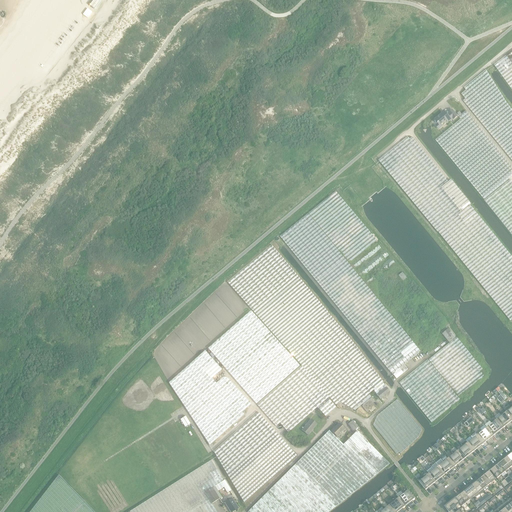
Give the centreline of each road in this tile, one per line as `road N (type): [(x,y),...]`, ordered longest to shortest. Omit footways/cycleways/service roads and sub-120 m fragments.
road 1 (unclassified): [(246,511),(338,414),(367,423),(401,469)]
road 2 (unclassified): [(511,43),(375,158)]
